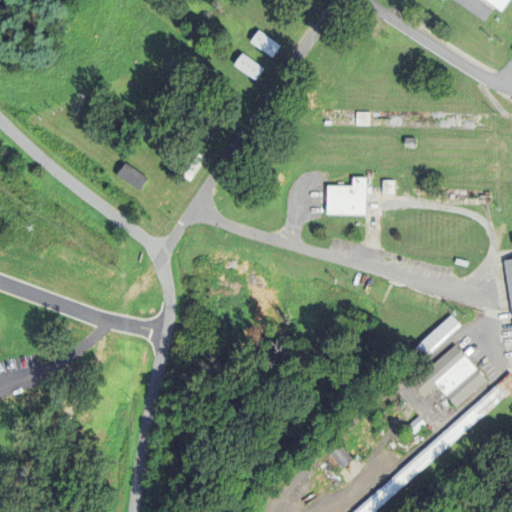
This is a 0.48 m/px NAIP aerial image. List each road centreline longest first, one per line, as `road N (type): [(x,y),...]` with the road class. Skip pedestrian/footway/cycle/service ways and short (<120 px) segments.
road 1 (residential): [(0,118),(161,257),(169,307),(133,511)]
road 2 (residential): [(161,257),(339,0)]
